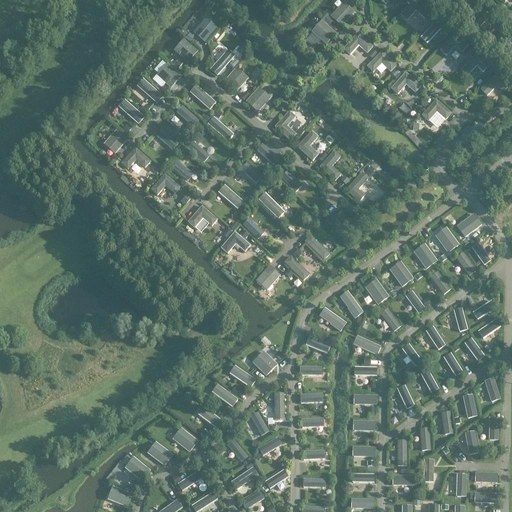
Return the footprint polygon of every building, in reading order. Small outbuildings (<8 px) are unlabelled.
[(415,0),(413,0),(400,15),(407,21),(415,12),(424,19),(430,12),(415,0)] [(463,0),(451,0),(446,6),(460,20),(466,15),(457,6),(463,0)] [(344,3),(332,16),(342,25),(354,12),(344,3)] [(329,16),(325,13),(320,18),(323,22),(329,16)] [(487,19),(482,13),(467,27),(482,42),(487,36),(479,27),(487,19)] [(332,22),(329,18),(328,17),(324,22),(328,26),(332,22)] [(216,29),(205,20),(194,33),(204,42),(216,29)] [(338,33),(342,27),(334,20),(330,26),(338,33)] [(335,34),(321,22),(312,32),(326,45),(335,34)] [(436,22),(420,38),(426,44),(442,28),(436,22)] [(440,34),(445,39),(449,35),(444,30),(440,34)] [(358,33),(344,48),(350,54),(358,45),(367,53),(373,47),(358,33)] [(504,33),(488,49),(503,64),(510,57),(501,48),(510,40),(504,33)] [(194,38),(190,34),(185,39),(189,43),(194,38)] [(466,46),(453,36),(438,53),(444,58),(454,47),(455,49),(455,50),(459,54),(466,46)] [(182,40),(173,50),(187,63),(196,53),(182,40)] [(471,47),(465,53),(469,56),(474,51),(471,47)] [(229,49),(211,69),(218,76),(237,56),(229,49)] [(377,54),(373,50),(368,55),(372,59),(377,54)] [(382,52),(367,67),(373,73),(382,64),(391,72),(396,67),(382,52)] [(477,53),(460,70),(466,77),(477,66),(479,68),(478,68),(483,72),(490,66),(477,53)] [(230,66),(233,69),(239,63),(235,60),(230,66)] [(179,70),(183,65),(179,61),(174,66),(179,70)] [(180,78),(167,66),(158,77),(171,88),(180,78)] [(493,66),(487,72),(491,75),(496,70),(493,66)] [(247,79),(236,70),(224,83),(236,93),(247,79)] [(222,76),(225,80),(230,74),(227,71),(222,76)] [(400,74),(397,71),(391,76),(394,80),(400,74)] [(420,87),(405,74),(392,89),(398,94),(406,85),(415,93),(420,87)] [(486,96),(496,86),(498,87),(497,88),(502,92),(508,85),(496,74),(480,91),(486,96)] [(137,87),(157,104),(163,97),(143,80),(137,87)] [(191,92),(210,110),(217,103),(198,85),(191,92)] [(165,87),(160,92),(164,95),(169,91),(165,87)] [(270,99),(259,89),(247,103),(258,112),(270,99)] [(276,105),(282,100),(278,97),(273,102),(276,105)] [(126,99),(119,107),(139,125),(146,118),(126,99)] [(437,112),(446,120),(451,114),(436,101),(422,116),(428,122),(437,112)] [(193,129),(200,122),(185,106),(171,121),(182,132),(189,124),(193,129)] [(219,121),(223,116),(219,112),(214,117),(219,121)] [(289,112),(275,128),(291,141),(296,135),(286,127),(294,118),(289,112)] [(206,125),(210,120),(206,116),(202,121),(206,125)] [(470,149),(480,142),(479,141),(488,135),(481,125),(472,132),(468,127),(459,134),(463,138),(454,145),(461,155),(470,148),(470,149)] [(123,132),(127,136),(132,130),(127,126),(123,132)] [(202,133),(207,137),(211,132),(207,128),(202,133)] [(157,135),(172,150),(178,144),(163,129),(157,135)] [(304,133),(300,129),(296,134),(300,138),(304,133)] [(115,154),(127,141),(116,132),(105,145),(115,154)] [(317,137),(312,132),(298,148),(313,161),(319,154),(314,150),(314,151),(309,147),(317,137)] [(257,151),(274,165),(279,159),(262,144),(257,151)] [(135,149),(122,164),(127,170),(136,160),(145,168),(150,163),(135,149)] [(189,156),(185,153),(180,158),(184,162),(189,156)] [(322,162),(327,157),(323,153),(318,159),(322,162)] [(340,158),(335,153),(320,168),(335,181),(341,174),(336,170),(336,171),(332,167),(340,158)] [(119,158),(116,154),(111,159),(115,163),(119,158)] [(172,167),(189,181),(195,174),(178,160),(172,167)] [(163,171),(168,166),(164,162),(159,168),(163,171)] [(241,170),(258,184),(263,178),(247,164),(241,170)] [(153,165),(149,170),(154,174),(158,170),(153,165)] [(282,175),(287,171),(282,166),(278,170),(282,175)] [(281,178),(295,192),(301,186),(287,172),(281,178)] [(368,179),(362,174),(346,191),(359,202),(365,195),(360,191),(359,192),(357,190),(368,179)] [(151,191),(157,196),(165,186),(175,194),(180,188),(165,175),(151,191)] [(350,182),(344,178),(341,182),(346,186),(350,182)] [(219,192),(238,209),(244,203),(225,186),(219,192)] [(249,197),(245,193),(241,198),(245,202),(249,197)] [(259,200),(278,219),(284,213),(265,194),(259,200)] [(190,201),(186,197),(182,202),(186,206),(190,201)] [(216,220),(202,207),(188,223),(194,228),(202,219),(211,226),(216,220)] [(338,208),(333,213),(337,217),(341,212),(338,208)] [(326,221),(345,240),(351,235),(332,215),(326,221)] [(457,228),(465,238),(481,226),(473,216),(457,228)] [(243,225),(257,240),(263,234),(249,219),(243,225)] [(239,226),(235,223),(230,229),(234,232),(239,226)] [(446,230),(436,237),(448,253),(458,246),(446,230)] [(232,234),(228,231),(223,237),(227,240),(232,234)] [(280,241),(284,236),(279,232),(275,237),(280,241)] [(251,246),(235,233),(222,249),(227,254),(236,245),(245,252),(251,246)] [(305,242),(324,261),(330,255),(311,236),(305,242)] [(484,239),(480,243),(492,260),(497,257),(484,239)] [(471,248),(484,266),(491,261),(478,243),(471,248)] [(425,246),(414,253),(426,270),(437,262),(425,246)] [(298,251),(294,256),(298,260),(302,255),(298,251)] [(457,259),(470,276),(477,271),(464,253),(457,259)] [(285,262),(304,281),(310,275),(291,256),(285,262)] [(400,263),(390,270),(402,288),(413,280),(400,263)] [(280,276),(270,267),(256,281),(267,291),(280,276)] [(288,270),(284,274),(289,279),(293,274),(288,270)] [(431,277),(444,295),(451,290),(438,272),(431,277)] [(376,281),(365,288),(378,306),(388,298),(376,281)] [(347,292),(340,297),(355,319),(363,314),(347,292)] [(405,297),(418,315),(425,309),(412,292),(405,297)] [(396,300),(399,304),(405,300),(402,296),(396,300)] [(427,300),(422,303),(427,309),(432,305),(427,300)] [(492,302),(473,314),(478,321),(496,309),(492,302)] [(325,309),(320,316),(341,333),(347,325),(325,309)] [(381,314),(394,332),(401,327),(388,309),(381,314)] [(454,312),(460,333),(468,331),(462,310),(454,312)] [(498,320),(479,332),(484,339),(502,327),(498,320)] [(427,332),(439,351),(446,346),(434,328),(427,332)] [(357,336),(353,344),(377,356),(381,348),(357,336)] [(310,338),(306,346),(327,355),(331,347),(310,338)] [(465,344),(478,363),(485,358),(472,339),(465,344)] [(402,349),(416,368),(423,363),(409,344),(402,349)] [(454,354),(459,350),(456,345),(451,349),(454,354)] [(276,366),(262,352),(252,363),(266,376),(276,366)] [(284,358),(279,353),(275,357),(280,361),(284,358)] [(444,359),(456,377),(463,373),(451,354),(444,359)] [(234,367),(230,374),(251,388),(256,380),(234,367)] [(300,368),(300,376),(322,376),(323,368),(300,368)] [(354,377),(378,378),(378,368),(354,368),(354,377)] [(420,375),(432,394),(439,390),(428,371),(420,375)] [(486,382),(492,403),(501,400),(495,379),(486,382)] [(216,385),(211,393),(232,408),(237,401),(216,385)] [(397,390),(407,410),(414,407),(404,387),(397,390)] [(240,392),(236,388),(232,394),(236,397),(240,392)] [(284,394),(274,395),(275,421),(285,421),(284,394)] [(301,395),(301,403),(323,402),(323,395),(301,395)] [(463,397),(468,419),(477,417),(472,395),(463,397)] [(354,405),(377,406),(377,396),(354,396),(354,405)] [(203,407),(198,415),(219,430),(224,423),(203,407)] [(269,432),(258,412),(250,416),(261,437),(269,432)] [(441,413),(443,435),(453,434),(451,412),(441,413)] [(404,419),(401,414),(396,418),(399,422),(404,419)] [(301,420),(301,427),(323,427),(323,419),(301,420)] [(490,419),(489,441),(499,442),(499,419),(490,419)] [(353,431),(376,432),(376,422),(353,422),(353,431)] [(189,454),(198,444),(181,430),(173,440),(189,454)] [(421,430),(421,452),(431,452),(430,430),(421,430)] [(466,434),(470,456),(479,454),(475,433),(466,434)] [(278,438),(258,450),(263,457),(282,446),(278,438)] [(247,458),(233,440),(226,445),(240,463),(247,458)] [(398,442),(398,467),(407,467),(407,442),(398,442)] [(164,467),(172,456),(154,443),(146,453),(164,467)] [(445,447),(441,450),(445,456),(449,453),(445,447)] [(352,457),(376,458),(376,448),(352,448),(352,457)] [(303,452),(303,460),(325,460),(325,452),(303,452)] [(141,482),(149,472),(132,458),(124,468),(141,482)] [(424,460),(423,483),(433,483),(433,460),(424,460)] [(253,469),(231,483),(236,490),(257,477),(253,469)] [(285,471),(265,483),(270,491),(290,479),(285,471)] [(199,472),(178,486),(182,493),(204,480),(199,472)] [(352,484),(374,484),(374,474),(352,474),(352,484)] [(476,483),(497,484),(497,474),(476,474),(476,483)] [(457,475),(456,498),(466,498),(466,476),(457,475)] [(177,477),(172,480),(176,486),(181,482),(177,477)] [(393,486),(414,487),(415,477),(393,477),(393,486)] [(303,480),(303,488),(325,487),(325,480),(303,480)] [(107,500),(127,507),(131,495),(112,488),(107,500)] [(261,491),(239,505),(243,511),(244,511),(266,499),(261,491)] [(179,502),(184,499),(180,493),(175,496),(179,502)] [(213,493),(192,507),(195,511),(200,511),(218,501),(213,493)] [(475,504),(497,504),(497,495),(475,494),(475,504)] [(351,511),(374,510),(375,500),(351,500),(351,511)] [(177,501),(161,511),(178,511),(183,509),(177,501)]
